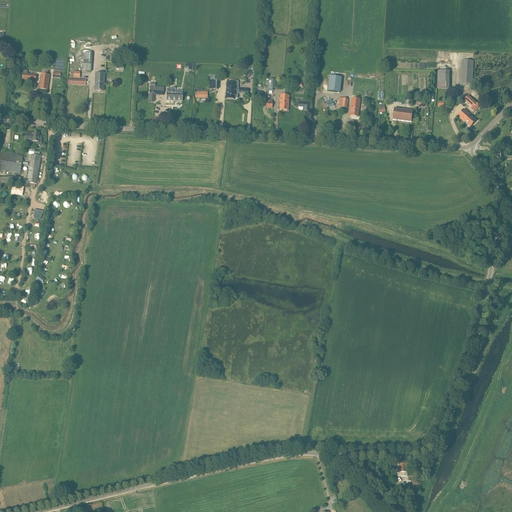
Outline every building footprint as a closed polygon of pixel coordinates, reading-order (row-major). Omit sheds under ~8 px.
[(91,71),(92,54),(84,53),(83,71),(91,71)] [(463,61),(461,84),(476,85),(477,80),(472,79),(473,61),(463,61)] [(437,89),(450,89),(450,71),(437,71),(437,89)] [(94,90),(103,91),(105,74),(96,73),(94,90)] [(41,74),(39,90),(47,91),(49,76),(41,74)] [(209,76),(209,81),(210,81),(210,89),(218,89),(218,81),(217,81),(213,81),(213,76),(209,76)] [(329,77),(327,92),(340,93),(341,78),(329,77)] [(227,83),(226,98),(234,99),(235,98),(238,99),(238,93),(248,94),(248,89),(238,88),(239,83),(238,81),(233,81),(232,83),(227,83)] [(150,86),(149,94),(163,95),(164,88),(156,87),(155,87),(150,86)] [(167,89),(166,101),(175,101),(182,101),(182,91),(175,91),(175,89),(167,89)] [(280,103),(279,110),(288,111),(289,96),(280,95),(280,99),(279,99),(278,103),(280,103)] [(481,106),(469,96),(465,100),(473,107),(471,110),(475,113),(481,106)] [(339,98),(338,107),(347,108),(348,99),(339,98)] [(416,101),(419,108),(426,105),(423,98),(416,101)] [(330,111),(335,108),(334,104),(336,103),(335,100),(332,101),(331,99),(325,102),(330,111)] [(298,102),(298,106),(305,107),(304,110),(309,110),(310,102),(298,102)] [(350,117),(358,117),(359,103),(351,102),(350,117)] [(413,111),(395,108),(393,120),(412,122),(413,111)] [(465,122),(471,127),(476,121),(471,116),(471,115),(464,109),(458,116),(465,122)] [(32,142),(36,142),(35,145),(41,146),(42,142),(42,140),(41,140),(41,139),(41,138),(39,137),(39,134),(32,134),(32,133),(26,132),(26,141),(32,142)] [(30,158),(27,183),(37,185),(41,156),(40,156),(40,151),(30,150),(29,154),(28,154),(28,158),(30,158)] [(0,151),(0,170),(20,174),(23,156),(0,151)] [(0,176),(0,187),(11,188),(11,184),(21,184),(21,178),(0,176)] [(35,211),(33,218),(39,220),(41,213),(35,211)] [(407,461),(398,461),(398,473),(401,473),(407,473),(407,461)] [(393,475),(390,477),(396,485),(399,483),(398,482),(396,479),(394,476),(393,475)]
